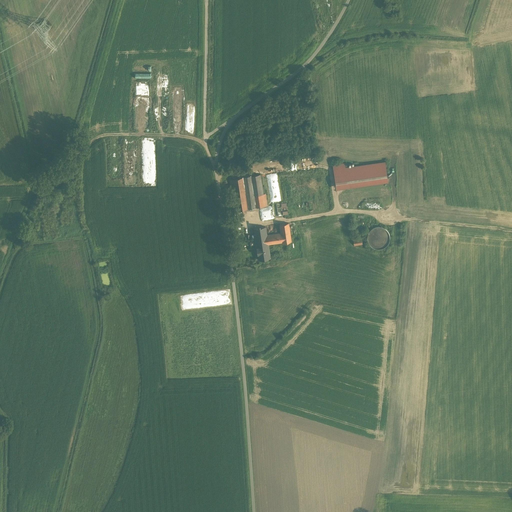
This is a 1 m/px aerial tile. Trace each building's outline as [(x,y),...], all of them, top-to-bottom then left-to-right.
[(398,0),(388,0),(391,10),(401,7),(398,0)] [(281,172),(280,161),(267,161),(267,173),(281,172)] [(345,169),(334,170),(336,185),(386,178),(384,163),(345,169)] [(259,174),(229,179),(234,211),(267,206),(265,194),(262,194),(259,174)] [(288,223),(279,224),(280,233),(282,242),(282,243),(291,241),(288,223)] [(375,227),(372,229),(369,232),(368,236),(368,241),(370,245),(374,247),(378,248),(382,248),(386,245),(389,242),(390,237),(389,233),(387,230),(383,227),(379,226),(375,227)] [(265,227),(253,228),(258,260),(270,258),(268,244),(282,242),(280,233),(266,235),(265,227)]
